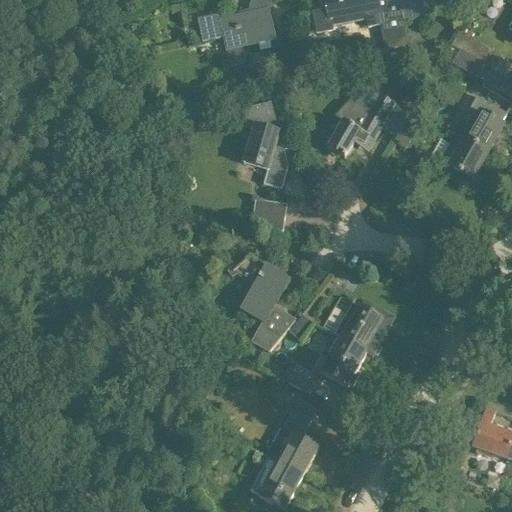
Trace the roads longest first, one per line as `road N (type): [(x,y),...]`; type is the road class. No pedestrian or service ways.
road 1 (residential): [(362,511),(506,260)]
road 2 (residential): [(346,235),(506,260)]
